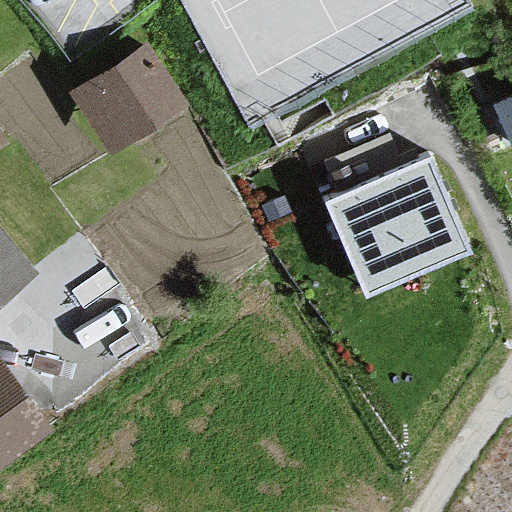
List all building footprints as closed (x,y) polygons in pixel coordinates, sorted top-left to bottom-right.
[(146,48),(68,96),(106,156),(183,109),(146,48)] [(511,97),(495,105),(511,145),(511,97)] [(432,150),(324,196),(366,290),(473,244),(432,150)] [(0,235),(0,303),(34,278),(0,235)] [(0,464),(48,428),(0,366),(0,464)]
